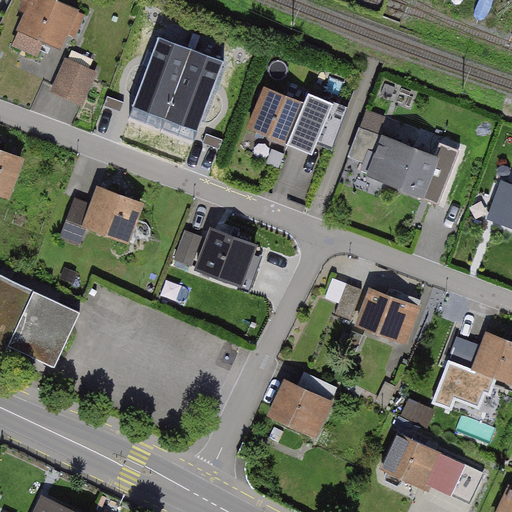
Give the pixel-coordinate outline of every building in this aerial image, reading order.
[(83,18),(46,0),(31,0),(14,36),(63,59),(83,18)] [(197,62),(161,46),(134,108),(170,124),(197,62)] [(86,109),(101,75),(70,62),(55,96),(86,109)] [(233,78),(197,62),(170,124),(206,140),(233,78)] [(314,113),(265,91),(249,129),(298,150),(314,113)] [(439,158),(385,139),(370,181),(424,200),(439,158)] [(31,164),(0,153),(0,200),(16,207),(31,164)] [(511,183),(508,182),(495,221),(511,227),(511,183)] [(152,212),(98,190),(83,225),(137,248),(152,212)] [(73,246),(88,206),(78,201),(62,241),(73,246)] [(267,253),(210,231),(196,269),(253,290),(267,253)] [(192,267),(203,238),(189,233),(178,262),(192,267)] [(79,313),(0,275),(0,346),(51,371),(79,313)] [(326,306),(361,318),(370,290),(336,279),(326,306)] [(419,309),(376,292),(361,328),(404,345),(419,309)] [(511,344),(489,336),(479,364),(511,375),(511,344)] [(337,405),(287,381),(271,415),(321,438),(337,405)] [(412,398),(406,414),(431,424),(437,408),(412,398)] [(461,459),(406,434),(387,476),(442,500),(461,459)] [(511,511),(511,488),(511,489),(500,511),(511,511)] [(84,511),(46,493),(37,511),(84,511)]
